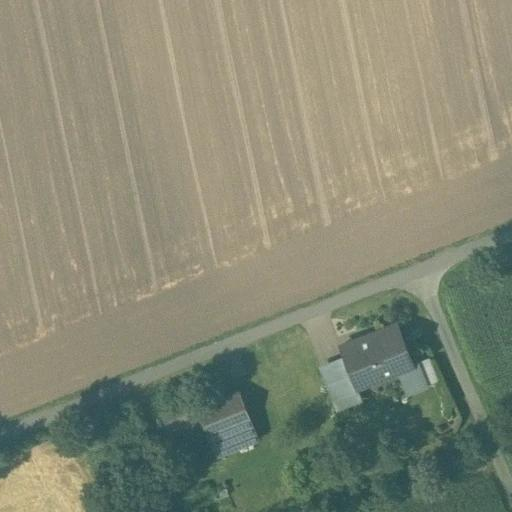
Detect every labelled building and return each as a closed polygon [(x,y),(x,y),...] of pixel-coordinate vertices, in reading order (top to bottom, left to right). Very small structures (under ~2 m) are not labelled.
[(412,362),(396,322),(340,345),(346,359),(356,386),(401,368),(413,364),(412,362)] [(346,359),(321,369),(337,407),(361,397),(356,386),(346,359)] [(417,360),(412,362),(413,364),(401,368),(409,389),(426,383),(417,360)] [(241,391),(198,407),(206,428),(217,455),(259,439),(241,391)] [(206,428),(198,407),(195,399),(165,411),(176,439),(206,428)]
